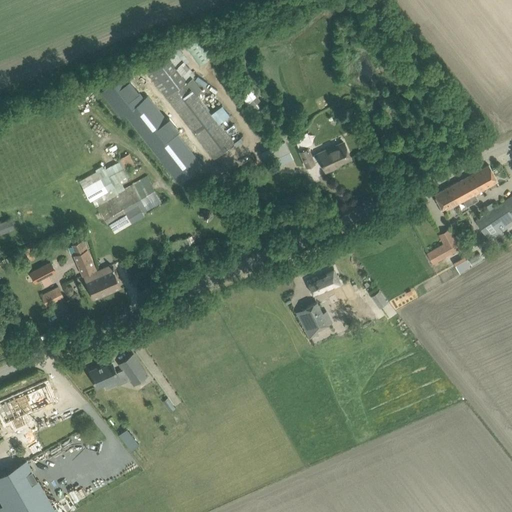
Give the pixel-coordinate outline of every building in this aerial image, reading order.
[(212,55),(195,31),(182,40),(199,64),(212,55)] [(141,62),(208,149),(214,157),(234,142),(197,94),(202,89),(192,76),(195,74),(179,54),(168,40),(141,62)] [(125,113),(171,172),(178,180),(200,162),(129,71),(102,91),(122,116),(125,113)] [(307,130),(293,136),(298,148),(312,142),(307,130)] [(266,168),(292,160),(286,141),(260,149),(266,168)] [(321,159),(322,162),(326,171),(333,168),(332,165),(351,157),(343,141),(318,153),(312,156),(308,148),(300,151),(306,166),(315,162),(314,162),(321,159)] [(472,174),(480,190),(498,181),(489,164),(472,174)] [(84,186),(91,200),(92,200),(96,206),(97,205),(108,224),(126,214),(130,221),(162,202),(150,178),(140,183),(139,180),(117,191),(108,174),(84,186)] [(472,174),(434,194),(443,210),(463,199),(467,205),(478,200),(474,193),(480,190),(472,174)] [(511,194),(481,216),(494,235),(511,222),(511,194)] [(0,222),(0,233),(15,228),(11,218),(0,222)] [(443,243),(427,252),(433,263),(460,248),(454,237),(451,239),(446,231),(439,235),(443,243)] [(168,243),(172,251),(184,246),(180,237),(168,243)] [(83,274),(89,272),(96,269),(87,248),(83,238),(71,244),(75,253),(74,254),(83,274)] [(25,249),(28,259),(45,255),(42,245),(25,249)] [(454,265),(459,274),(471,267),(465,258),(454,265)] [(48,263),(31,272),(35,281),(50,273),(55,270),(51,261),(48,263)] [(96,269),(89,272),(90,273),(84,276),(89,289),(93,298),(121,286),(111,264),(95,271),(95,270),(96,269)] [(306,279),(313,295),(341,283),(335,269),(317,276),(316,274),(306,279)] [(63,296),(58,286),(41,295),(46,305),(63,296)] [(371,296),(379,308),(387,302),(379,290),(371,296)] [(296,312),(309,338),(318,333),(316,329),(329,323),(318,301),(296,312)] [(98,366),(89,370),(97,386),(104,383),(106,388),(116,383),(114,379),(126,373),(134,384),(148,374),(133,353),(119,363),(123,369),(116,372),(112,362),(98,368),(98,366)] [(45,383),(0,403),(0,412),(4,423),(9,421),(13,429),(57,409),(45,383)] [(167,396),(162,400),(166,405),(171,402),(167,396)] [(50,450),(72,438),(66,427),(44,439),(50,450)] [(119,431),(128,445),(133,442),(124,428),(119,431)] [(55,511),(26,460),(0,474),(0,496),(5,506),(1,508),(2,511),(55,511)]
